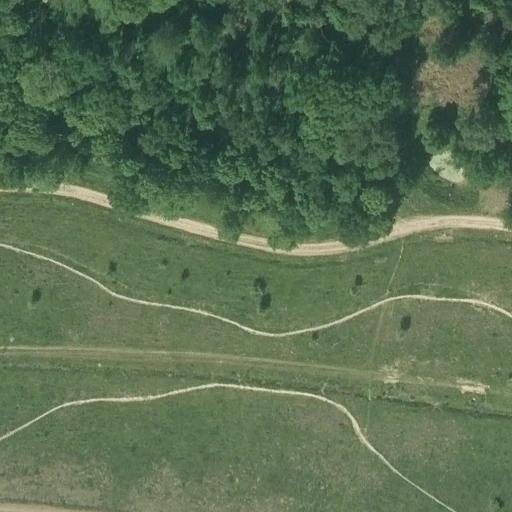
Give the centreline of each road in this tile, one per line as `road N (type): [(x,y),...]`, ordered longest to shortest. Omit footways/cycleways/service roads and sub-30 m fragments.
road 1 (track): [(511,223),(439,218),(337,247),(264,246),(72,191),(0,184)]
road 2 (track): [(0,354),(265,363),(511,399)]
road 3 (track): [(404,228),(383,121),(383,56),(162,26),(65,0)]
road 4 (track): [(383,121),(438,119),(511,139)]
